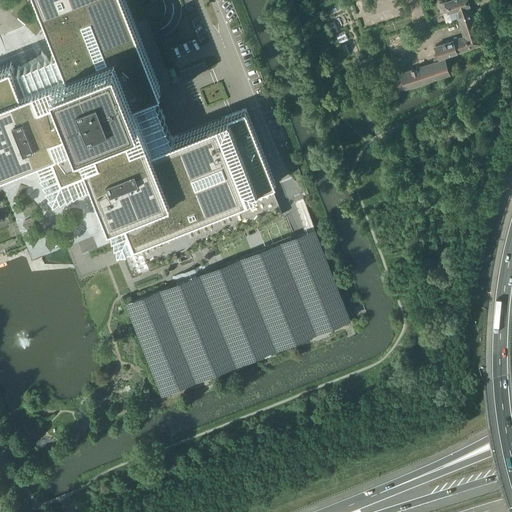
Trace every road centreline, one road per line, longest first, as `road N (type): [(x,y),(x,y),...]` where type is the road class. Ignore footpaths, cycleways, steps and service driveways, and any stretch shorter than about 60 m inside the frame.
road 1 (motorway): [(511,250),(500,325),(511,456)]
road 2 (motorway): [(511,425),(355,503)]
road 3 (motorway): [(511,445),(355,503)]
road 4 (motorway): [(511,474),(390,511)]
